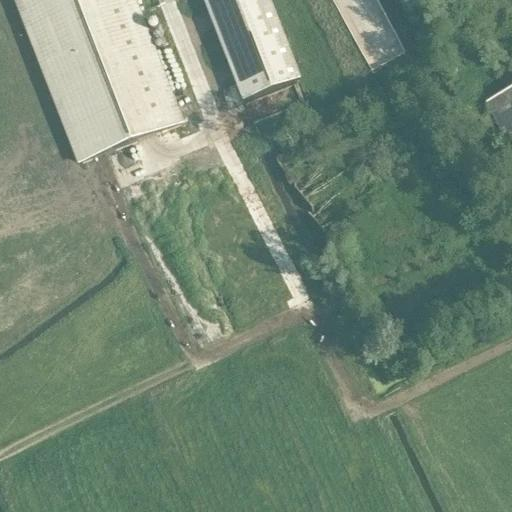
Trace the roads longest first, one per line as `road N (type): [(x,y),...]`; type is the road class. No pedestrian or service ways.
road 1 (track): [(511,343),(362,414),(232,142),(340,83),(299,0)]
road 2 (track): [(0,453),(308,307)]
